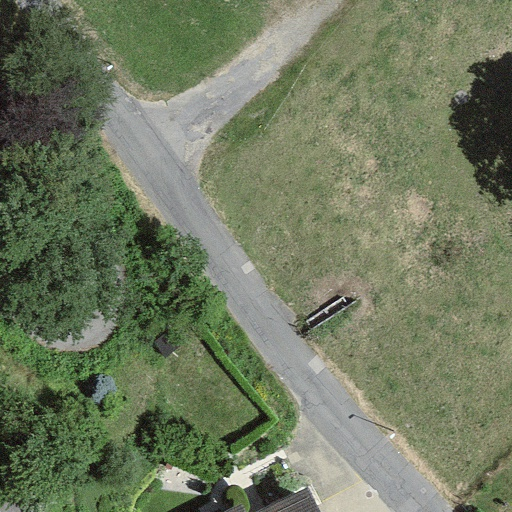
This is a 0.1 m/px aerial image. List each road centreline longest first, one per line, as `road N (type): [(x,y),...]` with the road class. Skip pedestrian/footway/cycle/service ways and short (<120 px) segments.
road 1 (residential): [(38,0),(348,430),(426,511)]
road 2 (track): [(157,158),(304,48),(349,0)]
